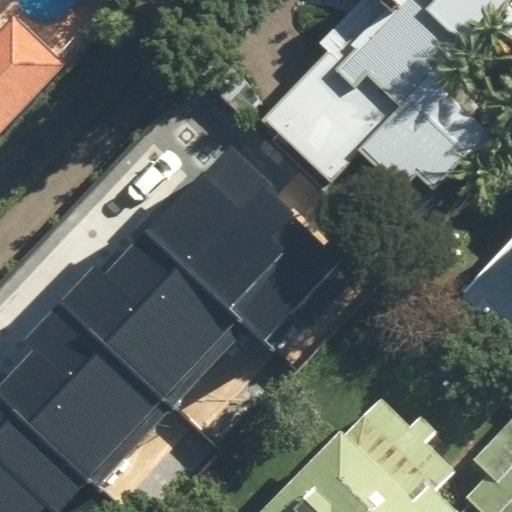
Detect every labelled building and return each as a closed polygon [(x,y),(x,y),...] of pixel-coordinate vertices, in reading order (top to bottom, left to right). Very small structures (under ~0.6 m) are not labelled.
[(424,207),(506,131),(459,81),(511,30),(511,0),(362,0),(326,34),(344,53),(276,116),(338,182),(372,151),(424,207)] [(22,8),(0,30),(0,148),(34,114),(81,64),(22,8)] [(0,511),(40,511),(71,477),(87,490),(238,321),(263,343),(334,262),(226,167),(113,293),(91,274),(0,376),(0,511)] [(511,243),(465,293),(511,337),(511,243)] [(479,511),(474,506),(480,501),(490,511),(511,511),(511,426),(479,460),(494,475),(482,486),(467,471),(439,443),(454,428),(413,386),(398,401),(390,394),(270,511),(479,511)]
